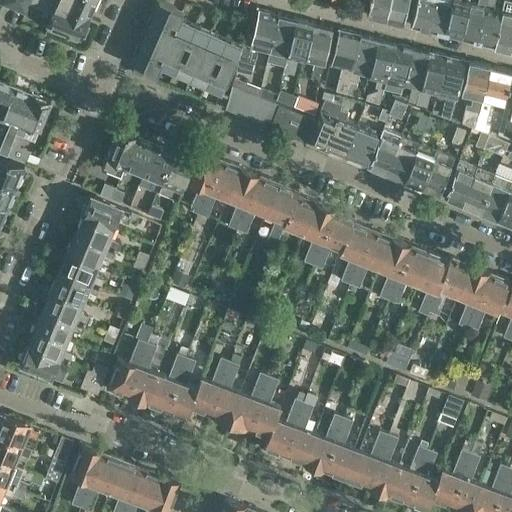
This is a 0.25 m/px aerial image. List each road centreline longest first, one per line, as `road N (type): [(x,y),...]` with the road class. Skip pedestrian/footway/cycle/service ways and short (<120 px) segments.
road 1 (residential): [(511,256),(422,218),(390,193),(314,163),(280,160),(93,86)]
road 2 (residential): [(0,325),(93,86)]
road 3 (residential): [(214,468),(0,385)]
